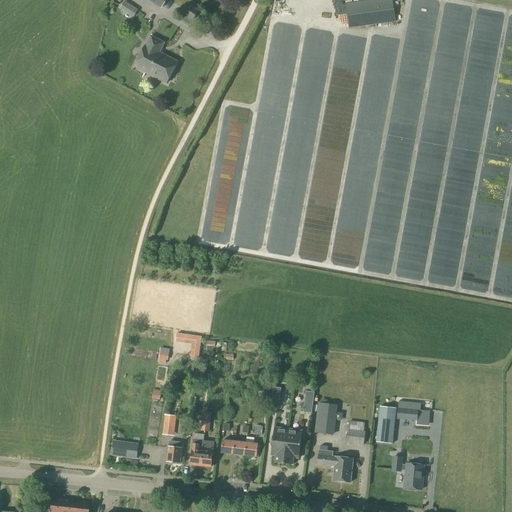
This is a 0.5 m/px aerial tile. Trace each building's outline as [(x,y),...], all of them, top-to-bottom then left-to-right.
[(125,0),(121,7),(136,15),(140,7),(127,0),(125,0)] [(349,28),(395,22),(392,0),(376,0),(345,4),(349,28)] [(192,21),(198,11),(187,5),(181,14),(192,21)] [(158,52),(163,42),(151,36),(146,46),(145,46),(134,67),(167,83),(177,62),(158,52)] [(198,359),(201,337),(177,334),(176,340),(194,343),(192,358),(198,359)] [(168,361),(169,349),(160,348),(158,363),(165,364),(166,360),(168,361)] [(278,409),(281,388),(272,387),(270,408),(278,409)] [(159,400),(161,391),(153,390),(151,399),(159,400)] [(311,413),(314,393),(306,391),(303,412),(311,413)] [(332,435),(335,405),(318,403),(315,433),(332,435)] [(395,408),(379,407),(379,408),(376,443),(392,444),(395,408)] [(417,421),(418,410),(398,409),(397,419),(417,421)] [(209,432),(211,414),(203,413),(201,431),(209,432)] [(174,436),(176,417),(164,415),(162,435),(174,436)] [(363,432),(364,423),(348,422),(348,429),(347,429),(346,443),(363,445),(365,432),(363,432)] [(263,434),(264,428),(261,428),(261,426),(255,425),(254,427),(255,427),(254,435),(259,435),(259,434),(263,434)] [(284,464),(288,430),(275,428),(271,455),(277,456),(276,463),(284,464)] [(288,430),(284,464),(292,465),(293,458),(299,458),(302,431),(288,430)] [(245,456),(247,438),(246,443),(235,441),(233,454),(245,456)] [(247,438),(245,456),(257,457),(258,444),(253,444),(254,438),(247,438)] [(201,466),(204,441),(194,440),(191,465),(201,466)] [(233,454),(235,441),(223,440),(221,453),(233,454)] [(180,463),(182,448),(183,443),(168,441),(168,447),(169,447),(167,462),(180,463)] [(204,441),(201,466),(211,467),(214,442),(204,441)] [(327,451),(328,447),(321,446),(320,450),(319,450),(318,465),(334,467),(333,480),(351,483),(354,459),(333,456),(333,452),(327,451)] [(407,465),(402,465),(403,458),(393,457),(391,471),(401,472),(401,471),(406,471),(405,488),(422,490),(424,466),(407,464),(407,465)] [(61,511),(63,500),(56,499),(56,502),(50,501),(49,511),(61,511)] [(73,511),(75,504),(70,504),(70,501),(63,500),(61,511),(73,511)] [(75,504),(73,511),(86,511),(88,503),(80,502),(80,505),(75,504)]
